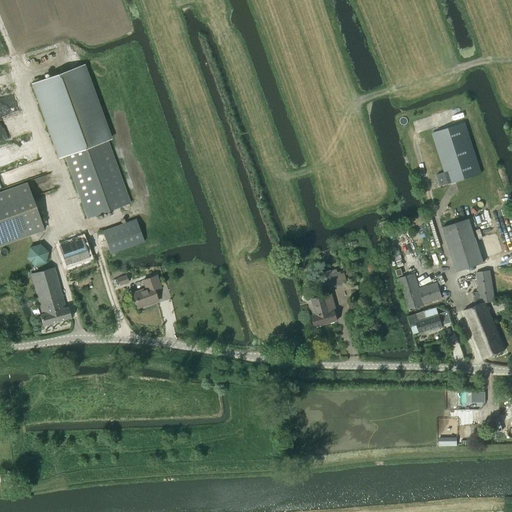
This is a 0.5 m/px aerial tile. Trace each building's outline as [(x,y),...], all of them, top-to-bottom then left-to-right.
[(111,139),(84,64),(30,84),(58,158),(64,156),(87,218),(130,203),(108,140),(111,139)] [(431,132),(431,133),(448,184),(481,173),(465,122),(431,132)] [(0,246),(43,230),(26,183),(0,192),(0,246)] [(469,218),(441,227),(456,271),(483,262),(469,218)] [(143,241),(135,219),(101,231),(110,254),(143,241)] [(39,243),(29,246),(26,258),(34,266),(45,263),(48,252),(39,243)] [(85,244),(62,252),(68,270),(92,262),(85,244)] [(54,267),(30,274),(42,314),(39,314),(43,326),(71,318),(67,306),(65,307),(54,267)] [(335,287),(335,286),(347,282),(345,272),(338,274),(337,272),(331,273),(330,269),(318,273),(323,290),(335,287)] [(475,305),(463,310),(483,358),(503,350),(484,301),(491,301),(495,301),(490,270),(475,272),(478,291),(472,292),(475,305)] [(437,281),(419,287),(414,273),(397,278),(407,309),(442,298),(437,281)] [(132,292),(138,307),(157,300),(153,289),(160,287),(155,274),(142,280),(145,287),(132,292)] [(311,298),(316,314),(311,315),(314,325),(337,319),(334,308),(333,309),(331,304),(333,303),(330,292),(311,298)] [(442,326),(438,315),(426,319),(423,311),(407,316),(411,327),(417,325),(419,333),(442,326)]
